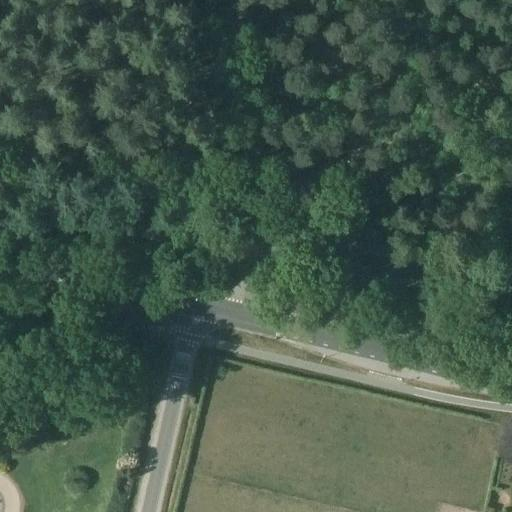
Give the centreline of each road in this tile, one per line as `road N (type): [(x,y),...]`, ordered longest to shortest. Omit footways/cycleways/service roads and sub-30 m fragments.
road 1 (secondary): [(511,387),(195,305)]
road 2 (track): [(253,247),(260,193),(0,147)]
road 3 (track): [(511,265),(442,267),(301,231)]
road 4 (unclassified): [(146,511),(195,305)]
road 5 (secondary): [(195,305),(0,267)]
road 6 (track): [(230,0),(260,193)]
